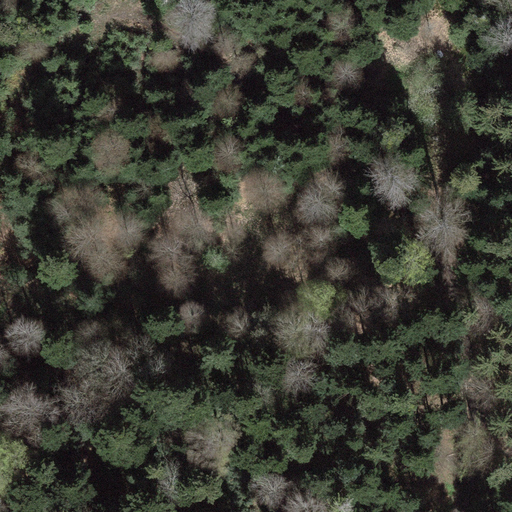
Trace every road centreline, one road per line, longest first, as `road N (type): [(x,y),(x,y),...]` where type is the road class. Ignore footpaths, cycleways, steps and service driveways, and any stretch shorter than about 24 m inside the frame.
road 1 (track): [(445,511),(431,397),(426,180)]
road 2 (track): [(118,391),(75,511)]
